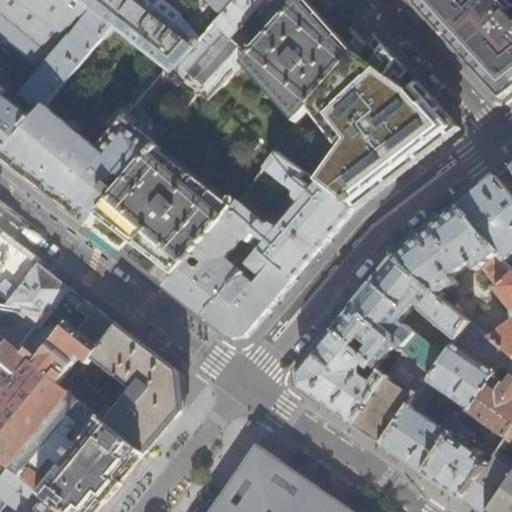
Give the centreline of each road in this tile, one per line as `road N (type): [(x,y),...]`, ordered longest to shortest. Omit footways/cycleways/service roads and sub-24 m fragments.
road 1 (residential): [(240,389),(371,236),(500,137)]
road 2 (residential): [(0,202),(240,389)]
road 3 (residential): [(240,389),(419,511)]
road 4 (residential): [(377,0),(500,137)]
